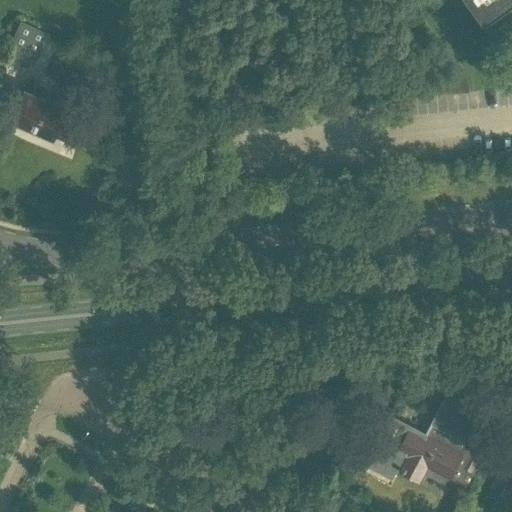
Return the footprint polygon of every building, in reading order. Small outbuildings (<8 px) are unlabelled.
[(511,0),(471,0),(484,17),(486,16),(483,11),(498,0),(511,0)] [(18,20),(6,51),(30,61),(43,31),(18,20)] [(27,80),(11,118),(51,135),(52,134),(64,139),(70,124),(59,119),(64,107),(61,106),(63,101),(53,97),(51,102),(36,95),(40,86),(27,80)] [(388,411),(363,459),(369,462),(367,465),(391,477),(392,474),(396,466),(419,478),(423,471),(444,483),(443,483),(446,485),(459,461),(473,469),(494,430),(478,421),(489,401),(452,381),(431,419),(425,431),(388,411)] [(499,496),(491,511),(511,511),(511,479),(509,478),(509,479),(504,476),(503,473),(500,474),(497,476),(495,479),(493,482),(492,485),(491,488),(491,492),(492,495),(495,494),(499,496)]
